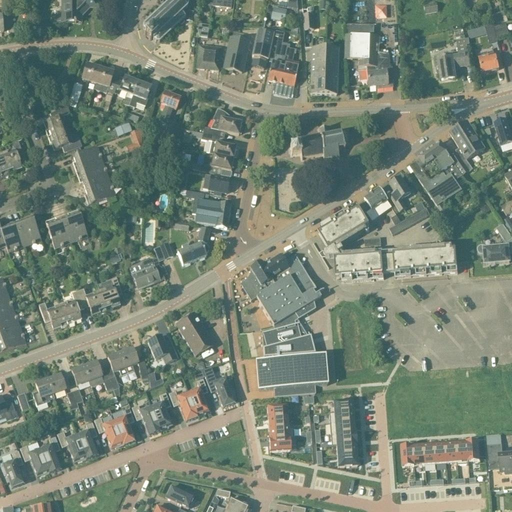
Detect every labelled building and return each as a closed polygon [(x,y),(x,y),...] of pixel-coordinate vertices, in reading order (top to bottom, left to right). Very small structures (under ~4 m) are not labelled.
[(62,1),(62,23),(80,23),(80,13),(85,9),(97,9),(97,0),(72,0),(73,1),(62,1)] [(162,0),(162,6),(162,7),(157,12),(156,12),(156,13),(151,18),(151,17),(150,18),(145,23),(144,23),(144,24),(143,25),(142,25),(142,26),(142,29),(142,30),(143,30),(145,32),(146,33),(145,34),(145,33),(144,34),(144,35),(145,37),(145,36),(149,40),(149,41),(150,42),(150,41),(151,42),(152,41),(151,40),(152,40),(153,41),(155,43),(156,44),(156,43),(159,44),(159,43),(161,42),(162,41),(163,41),(162,40),(167,36),(168,36),(168,35),(173,31),(174,30),(179,25),(181,26),(184,23),(183,21),(184,20),(185,20),(185,19),(185,18),(184,15),(184,14),(183,14),(182,14),(186,10),(187,10),(188,10),(189,9),(190,4),(190,3),(189,2),(188,3),(185,0),(179,0),(177,0),(162,0)] [(213,0),(213,7),(231,10),(232,0),(213,0)] [(425,16),(438,13),(436,4),(423,6),(425,16)] [(384,19),(385,6),(373,6),(372,19),(384,19)] [(268,10),(266,18),(271,19),(271,20),(283,23),(286,13),(273,10),(273,11),(268,10)] [(185,22),(193,23),(194,13),(187,12),(185,22)] [(312,15),(303,16),(303,18),(304,32),(313,31),(312,15)] [(496,25),(493,26),(497,40),(509,37),(505,24),(496,25)] [(199,38),(207,39),(209,26),(198,25),(197,30),(199,38)] [(344,26),(343,61),(357,62),(357,68),(359,90),(379,88),(379,90),(392,89),(391,74),(391,69),(389,68),(388,55),(378,53),(378,37),(373,36),(372,26),(344,26)] [(497,43),(497,40),(493,26),(485,28),(489,46),(497,43)] [(258,31),(252,58),(267,61),(273,35),(258,31)] [(271,66),(267,83),(273,85),(293,89),(299,65),(292,64),(293,57),(294,55),(295,55),(296,51),(288,50),(289,46),(282,45),(284,34),(276,33),(274,38),(278,39),(275,53),(273,61),(270,60),(269,62),(269,64),(272,64),(271,66)] [(224,71),(241,75),(248,43),(231,40),(224,71)] [(459,54),(434,58),(435,66),(439,65),(441,81),(455,79),(453,68),(470,66),(467,46),(469,45),(468,40),(457,42),(459,54)] [(196,70),(207,72),(209,49),(198,48),(196,70)] [(221,50),(209,49),(207,72),(218,73),(221,50)] [(311,50),(310,96),(321,97),(336,97),(338,51),(325,51),(311,50)] [(478,56),(478,58),(482,75),(499,71),(496,58),(488,59),(487,54),(478,56)] [(82,81),(95,85),(100,70),(86,66),(82,81)] [(93,91),(106,95),(103,103),(105,104),(104,108),(108,110),(110,105),(112,99),(113,95),(117,81),(111,80),(113,74),(112,74),(113,73),(107,71),(106,72),(100,70),(95,85),(93,91)] [(117,81),(113,95),(118,96),(120,93),(126,95),(123,105),(129,108),(132,97),(138,84),(132,82),(133,80),(132,79),(127,77),(126,78),(125,79),(123,83),(117,81)] [(132,97),(129,108),(134,110),(136,105),(145,108),(148,101),(146,101),(146,100),(147,97),(151,89),(138,84),(132,97)] [(75,85),(69,103),(77,105),(83,87),(75,85)] [(167,124),(173,110),(176,111),(180,100),(165,95),(160,106),(165,107),(160,121),(167,124)] [(54,121),(43,125),(46,132),(45,133),(47,139),(61,134),(68,132),(63,118),(69,116),(67,110),(52,115),(54,121)] [(204,129),(202,135),(206,136),(220,139),(221,133),(238,137),(241,124),(226,121),(227,116),(226,115),(225,114),(224,114),(223,113),(222,112),(221,112),(220,112),(219,111),(217,111),(217,112),(213,119),(215,121),(210,130),(204,129)] [(499,146),(500,146),(501,148),(511,144),(511,125),(507,127),(505,126),(504,123),(503,121),(501,120),(498,121),(497,123),(497,125),(494,125),(498,139),(497,140),(496,142),(496,143),(497,145),(499,146)] [(164,137),(175,140),(179,126),(169,123),(164,137)] [(453,156),(449,159),(461,178),(472,171),(467,163),(485,151),(479,142),(468,124),(452,134),(450,136),(451,137),(458,150),(455,152),(456,154),(453,156)] [(128,125),(120,128),(123,136),(132,133),(128,125)] [(343,150),(344,151),(345,151),(344,149),(346,145),(347,145),(348,144),(346,144),(345,139),(346,138),(346,137),(344,138),(341,135),(341,134),(340,133),(339,135),(335,136),(334,134),(333,134),(333,136),(328,137),(326,130),(327,129),(326,129),(325,130),(319,131),(318,130),(318,131),(319,132),(320,137),(299,141),(298,139),(297,139),(298,145),(289,147),(291,157),(300,156),(301,161),(302,161),(302,160),(322,156),(323,161),(330,160),(330,162),(332,161),(331,160),(337,159),(339,160),(340,159),(338,158),(337,151),(343,150)] [(142,130),(131,134),(132,140),(142,137),(142,130)] [(61,134),(47,139),(50,146),(51,145),(54,153),(65,149),(67,154),(81,149),(79,143),(73,145),(68,132),(61,134)] [(191,133),(190,136),(201,139),(201,141),(208,143),(206,155),(213,156),(233,161),(234,160),(235,160),(237,153),(235,152),(236,148),(219,145),(220,139),(206,136),(202,135),(191,133)] [(13,151),(0,156),(8,177),(14,174),(14,173),(21,170),(18,163),(24,161),(17,142),(11,145),(13,151)] [(454,183),(461,178),(449,159),(446,154),(447,154),(440,144),(418,159),(420,161),(417,163),(425,176),(418,181),(437,209),(461,193),(454,183)] [(79,175),(103,166),(97,149),(73,158),(79,175)] [(200,166),(199,172),(215,176),(216,170),(231,173),(232,169),(233,169),(235,162),(233,162),(233,161),(213,156),(206,155),(205,155),(203,166),(200,166)] [(79,175),(85,191),(108,182),(103,166),(79,175)] [(205,177),(202,191),(208,192),(226,195),(226,194),(228,194),(229,188),(227,188),(229,181),(211,178),(205,177)] [(401,180),(390,187),(397,199),(392,202),(395,207),(392,209),(396,215),(399,214),(406,210),(401,201),(410,195),(401,180)] [(114,199),(108,182),(85,191),(91,207),(114,199)] [(392,209),(387,203),(388,202),(379,190),(364,201),(371,211),(367,215),(372,223),(392,209)] [(187,192),(186,196),(190,197),(189,200),(193,201),(197,202),(203,203),(203,199),(208,200),(208,196),(187,192)] [(191,216),(195,217),(194,226),(226,231),(230,206),(213,204),(203,203),(197,202),(193,201),(191,216)] [(506,217),(511,213),(511,201),(501,208),(506,217)] [(144,203),(138,209),(144,215),(150,209),(144,203)] [(323,256),(326,259),(336,251),(334,248),(368,228),(368,225),(357,206),(321,227),(324,231),(318,235),(329,252),(323,256)] [(401,224),(397,217),(391,220),(395,227),(389,231),(393,237),(429,218),(426,211),(401,224)] [(62,221),(71,245),(87,239),(79,215),(62,221)] [(16,225),(24,249),(41,243),(32,219),(16,225)] [(54,251),(71,245),(62,221),(46,227),(54,251)] [(0,230),(0,232),(8,255),(24,249),(16,225),(0,230)] [(506,246),(511,241),(511,240),(502,227),(496,231),(506,246)] [(201,229),(197,243),(207,246),(211,231),(201,229)] [(8,255),(0,232),(0,249),(5,248),(8,255)] [(365,249),(381,248),(381,240),(364,241),(365,249)] [(168,245),(154,251),(159,264),(173,259),(168,245)] [(183,252),(177,254),(183,268),(194,263),(189,250),(187,245),(181,247),(183,252)] [(200,245),(189,250),(194,263),(206,258),(204,256),(207,254),(208,253),(208,252),(209,250),(208,247),(200,245)] [(508,248),(503,248),(487,250),(486,249),(486,248),(485,247),(484,247),(484,246),(483,246),(482,246),(481,246),(480,247),(479,247),(479,248),(478,249),(478,250),(478,251),(478,252),(478,253),(479,254),(480,255),(481,255),(482,256),(483,256),(484,256),(485,266),(510,264),(508,248)] [(341,248),(336,251),(326,259),(325,260),(335,259),(336,280),(342,279),(342,284),(384,281),(382,265),(384,264),(383,262),(382,262),(382,258),(380,257),(341,260),(341,258),(340,258),(339,256),(344,253),(341,248)] [(393,257),(394,272),(395,280),(448,276),(457,275),(455,248),(445,249),(445,251),(395,255),(393,257)] [(120,256),(109,260),(111,265),(120,262),(119,261),(122,260),(120,256)] [(250,270),(250,271),(251,272),(250,274),(249,276),(248,278),(247,280),(245,282),(243,284),(239,286),(240,288),(240,289),(241,288),(250,303),(256,300),(273,328),(274,328),(313,304),(320,299),(318,295),(315,297),(312,293),(315,292),(315,291),(314,289),(313,288),(295,257),(284,264),(280,256),(262,267),(261,264),(250,270)] [(152,269),(132,277),(138,291),(159,283),(164,281),(156,260),(150,262),(153,269),(152,269)] [(112,288),(99,293),(106,314),(113,311),(112,310),(120,307),(116,296),(121,294),(116,280),(110,282),(112,288)] [(82,292),(77,294),(84,311),(89,310),(92,318),(99,315),(100,316),(106,314),(99,293),(85,298),(82,292)] [(84,311),(77,294),(72,295),(74,302),(60,307),(68,328),(74,325),(74,324),(81,321),(78,313),(84,311)] [(0,300),(0,318),(14,314),(8,297),(0,300)] [(315,311),(313,304),(274,328),(275,332),(262,335),(266,349),(263,350),(264,359),(265,362),(256,363),(259,393),(275,392),(276,399),(315,396),(314,388),(328,387),(325,358),(312,359),(312,355),(315,355),(312,347),(310,347),(308,338),(300,340),(297,326),(295,326),(294,324),(315,311)] [(44,306),(38,308),(44,323),(49,321),(53,332),(61,329),(61,330),(68,328),(60,307),(47,312),(44,306)] [(0,318),(0,336),(19,330),(14,314),(0,318)] [(212,348),(202,331),(203,330),(194,315),(176,326),(195,358),(212,348)] [(25,346),(19,330),(0,336),(0,350),(2,355),(25,346)] [(176,361),(171,349),(166,351),(160,339),(147,344),(155,362),(162,359),(165,366),(176,361)] [(119,355),(127,376),(134,374),(132,367),(137,365),(132,350),(119,355)] [(121,379),(127,376),(119,355),(107,359),(112,374),(118,372),(121,379)] [(96,363),(84,368),(89,383),(91,389),(97,387),(95,381),(102,378),(96,363)] [(77,387),(89,383),(84,368),(71,372),(77,387)] [(145,368),(139,369),(141,381),(148,380),(145,368)] [(53,396),(65,391),(60,377),(47,381),(49,385),(53,396)] [(225,378),(213,383),(211,377),(205,380),(211,395),(216,393),(223,410),(235,405),(229,391),(231,391),(228,383),(227,383),(225,378)] [(114,379),(109,381),(113,393),(115,398),(119,396),(118,390),(119,390),(115,379),(114,379)] [(47,381),(35,386),(38,393),(34,394),(35,397),(33,398),(37,408),(47,405),(47,402),(49,402),(48,398),(53,396),(49,385),(47,381)] [(109,381),(103,383),(104,385),(107,394),(113,392),(109,381)] [(197,419),(198,419),(197,419),(205,416),(204,415),(208,413),(202,397),(207,395),(202,381),(196,384),(199,390),(188,394),(197,419)] [(78,391),(72,394),(77,406),(83,403),(78,391)] [(72,394),(67,396),(71,407),(69,408),(70,412),(78,409),(77,406),(72,394)] [(188,394),(177,399),(175,394),(169,396),(174,409),(179,407),(185,424),(197,419),(188,394)] [(160,433),(168,430),(167,429),(171,427),(165,411),(170,409),(165,395),(159,398),(161,404),(151,408),(160,433)] [(24,396),(17,398),(22,413),(29,411),(24,396)] [(10,400),(3,403),(1,398),(0,398),(0,416),(4,415),(6,423),(17,419),(10,400)] [(352,402),(333,404),(333,415),(353,414),(352,402)] [(286,407),(267,409),(267,421),(287,419),(286,407)] [(151,408),(140,413),(138,408),(132,410),(137,423),(142,421),(148,438),(160,433),(151,408)] [(123,447),(135,443),(128,426),(134,424),(129,411),(123,413),(125,418),(114,423),(123,447)] [(333,415),(329,415),(329,426),(354,424),(353,414),(333,415)] [(287,419),(267,421),(268,432),(288,430),(287,419)] [(114,423),(103,427),(100,420),(94,423),(99,436),(104,434),(111,450),(115,449),(115,450),(123,447),(123,448),(123,447),(114,423)] [(354,424),(329,426),(330,437),(355,435),(354,424)] [(86,461),(98,457),(91,440),(97,438),(92,425),(86,427),(87,432),(77,437),(86,461)] [(288,430),(268,432),(269,442),(289,441),(294,441),(293,429),(288,430)] [(77,437),(66,441),(63,434),(57,437),(62,450),(67,448),(74,464),(78,463),(78,464),(85,461),(86,462),(86,461),(77,437)] [(355,435),(330,437),(331,448),(336,448),(336,447),(355,446),(355,435)] [(49,476),(61,471),(54,455),(60,452),(55,439),(48,442),(50,447),(39,451),(49,476)] [(289,441),(269,442),(270,454),(290,453),(289,441)] [(478,443),(466,444),(467,444),(468,464),(469,464),(480,463),(478,443)] [(466,444),(456,445),(457,465),(457,467),(469,466),(469,464),(468,464),(467,444),(466,444)] [(456,445),(445,446),(447,465),(457,465),(456,445)] [(355,446),(336,447),(336,448),(337,458),(356,457),(355,446)] [(445,446),(434,447),(436,466),(447,465),(445,446)] [(505,476),(511,475),(511,455),(502,456),(501,446),(487,447),(488,464),(489,472),(499,471),(500,475),(505,474),(505,476)] [(413,448),(414,468),(415,468),(425,467),(423,447),(413,448)] [(434,447),(423,447),(425,467),(436,466),(434,447)] [(413,448),(401,449),(402,469),(415,468),(414,468),(413,448)] [(39,451),(28,455),(26,449),(20,451),(25,464),(30,462),(37,479),(40,477),(41,478),(48,476),(49,476),(39,451)] [(11,490),(24,485),(17,469),(23,466),(18,453),(11,456),(14,462),(3,466),(3,468),(1,469),(4,477),(6,476),(11,490)] [(356,457),(337,458),(337,470),(357,468),(356,457)] [(192,498),(192,496),(185,492),(184,494),(171,488),(165,500),(188,510),(194,499),(192,498)] [(229,500),(230,494),(217,491),(216,498),(229,500)] [(228,511),(247,511),(249,509),(238,504),(231,501),(226,511),(228,511)]
